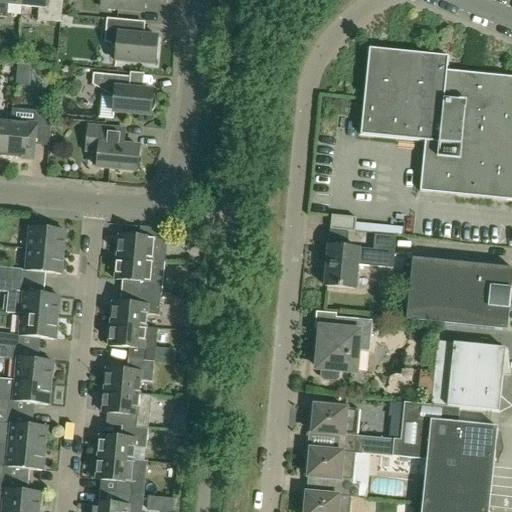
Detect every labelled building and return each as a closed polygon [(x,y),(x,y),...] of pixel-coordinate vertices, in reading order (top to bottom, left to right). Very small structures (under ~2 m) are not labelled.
[(6,5),(22,7),(22,0),(0,0),(0,17),(4,18),(6,5)] [(61,23),(63,0),(22,0),(22,7),(39,8),(38,21),(61,23)] [(101,0),(101,8),(146,12),(147,0),(101,0)] [(125,21),(107,19),(105,43),(109,43),(116,52),(116,61),(155,65),(158,37),(123,34),(125,21)] [(369,49),(364,100),(361,136),(432,143),(430,164),(423,163),(420,192),(511,201),(511,81),(511,82),(511,78),(447,72),(448,57),(369,49)] [(93,85),(115,97),(113,112),(151,116),(153,92),(129,90),(131,78),(94,74),(93,85)] [(11,123),(8,159),(34,161),(36,141),(50,143),(52,116),(38,114),(38,112),(13,110),(11,123)] [(0,157),(8,159),(11,123),(0,121),(0,157)] [(89,127),(86,152),(99,153),(97,168),(137,172),(139,148),(123,146),(125,130),(89,127)] [(330,230),(355,233),(357,218),(332,216),(330,230)] [(30,228),(28,250),(63,253),(65,231),(30,228)] [(163,240),(164,230),(141,228),(140,229),(145,234),(145,239),(119,236),(117,258),(152,261),(164,263),(166,241),(163,240)] [(347,248),(348,233),(330,231),(325,287),(355,290),(357,266),(393,269),(395,253),(347,248)] [(202,233),(190,232),(189,244),(201,245),(202,233)] [(63,253),(28,250),(26,272),(61,275),(63,253)] [(152,261),(117,258),(115,280),(140,283),(139,294),(161,296),(164,263),(152,261)] [(507,332),(511,297),(511,284),(511,269),(412,260),(406,321),(507,332)] [(0,267),(0,280),(21,282),(22,270),(0,267)] [(21,282),(0,280),(0,292),(8,293),(20,294),(20,293),(21,282)] [(59,297),(24,293),(20,293),(20,294),(8,293),(6,314),(22,315),(57,319),(59,297)] [(111,325),(146,328),(147,317),(150,315),(159,316),(161,296),(139,294),(138,305),(113,303),(111,325)] [(57,319),(22,315),(20,337),(55,341),(57,319)] [(369,352),(372,322),(336,318),(335,332),(321,331),(318,369),(322,369),(322,378),(324,381),(335,382),(339,379),(339,371),(356,372),(358,351),(369,352)] [(146,328),(111,325),(109,347),(134,349),(133,361),(155,362),(158,329),(146,328)] [(0,346),(15,348),(16,335),(0,333),(0,346)] [(431,406),(499,413),(505,350),(438,343),(431,406)] [(15,348),(0,346),(0,358),(14,360),(15,348)] [(18,359),(16,381),(51,384),(53,362),(18,359)] [(105,392),(140,395),(141,384),(143,382),(153,383),(155,362),(133,361),(132,372),(107,370),(105,392)] [(49,406),(51,384),(16,381),(5,380),(3,395),(14,396),(14,403),(49,406)] [(140,395),(105,392),(102,414),(122,415),(125,418),(124,427),(127,428),(148,429),(152,396),(140,395)] [(0,412),(9,413),(10,401),(0,400),(0,412)] [(337,452),(337,453),(356,454),(355,454),(362,455),(392,457),(394,440),(357,437),(359,411),(314,406),(312,434),(338,436),(337,452)] [(0,445),(45,450),(47,428),(12,424),(12,426),(8,425),(9,413),(0,412),(0,445)] [(400,441),(394,440),(392,457),(426,461),(494,468),(498,428),(403,418),(400,441)] [(98,458),(133,462),(134,450),(137,448),(146,449),(148,429),(127,428),(126,439),(100,437),(98,458)] [(0,479),(3,480),(4,468),(43,472),(45,450),(0,445),(0,479)] [(333,496),(351,498),(358,499),(358,498),(359,486),(353,486),(355,454),(356,454),(337,453),(337,452),(310,450),(308,478),(334,480),(333,496)] [(98,458),(96,480),(121,483),(120,494),(142,496),(145,463),(133,462),(98,458)] [(426,461),(422,505),(488,511),(489,511),(494,468),(426,461)] [(6,490),(4,511),(6,511),(38,511),(41,493),(6,490)] [(117,502),(113,505),(94,503),(93,511),(140,511),(142,496),(120,494),(117,494),(117,502)] [(350,511),(351,498),(333,496),(306,494),(304,511),(350,511)]
